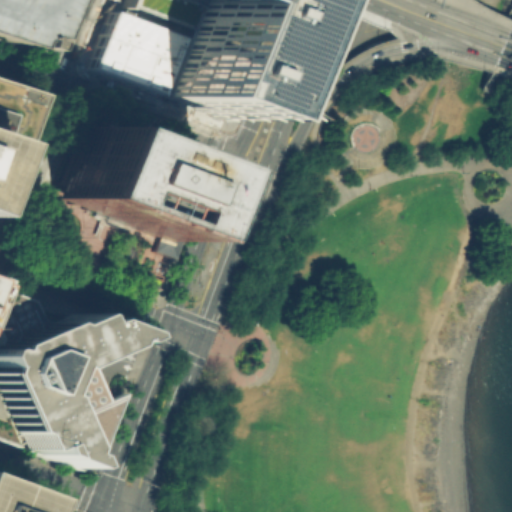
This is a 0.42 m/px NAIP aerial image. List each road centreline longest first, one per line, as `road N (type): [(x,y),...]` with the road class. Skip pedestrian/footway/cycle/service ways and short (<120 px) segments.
road 1 (primary): [(197,312),(264,208),(306,115)]
road 2 (secondary): [(243,189),(326,0)]
road 3 (primary): [(165,322),(106,477),(113,511)]
road 4 (secondary): [(237,149),(56,81)]
road 5 (primary): [(237,149),(165,322)]
road 6 (secondary): [(0,259),(165,322)]
road 7 (primary): [(299,0),(237,149)]
road 8 (primary): [(56,81),(0,227)]
road 9 (secondary): [(197,312),(243,189)]
road 10 (primary): [(323,86),(359,57),(434,36)]
road 11 (primary): [(113,511),(0,462)]
